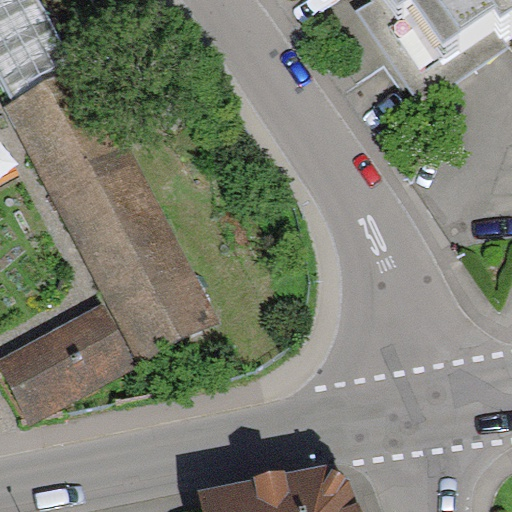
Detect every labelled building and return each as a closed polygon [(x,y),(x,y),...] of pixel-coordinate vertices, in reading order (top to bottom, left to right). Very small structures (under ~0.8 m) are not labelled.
[(0,0),(0,89),(4,97),(67,63),(32,0),(0,0)] [(511,0),(386,0),(396,14),(384,23),(415,68),(484,21),(494,35),(511,22),(511,0)] [(67,63),(4,97),(139,342),(201,308),(67,63)] [(32,405),(121,356),(91,301),(1,350),(32,405)] [(202,494),(205,511),(357,511),(350,469),(202,494)]
